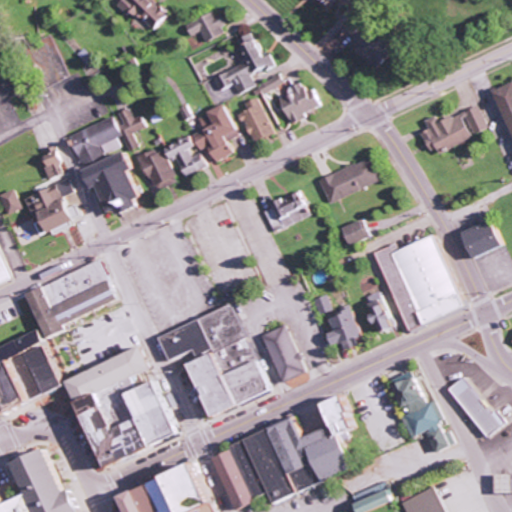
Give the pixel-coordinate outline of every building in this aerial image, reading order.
[(126,0),(125,2),(155,33),(173,16),(158,0),(126,0)] [(210,43),(232,34),(221,11),(191,24),(196,36),(205,32),(210,43)] [(383,71),(405,50),(381,25),(376,30),(362,15),(349,28),(363,44),(360,47),(383,71)] [(217,76),(224,92),(239,85),(243,95),(260,87),(255,76),(279,65),(274,53),(268,56),(257,33),(241,40),(251,61),(217,76)] [(292,89),(294,93),(284,98),(295,123),(328,108),(320,89),(312,92),(308,82),(292,89)] [(511,85),(500,91),(511,119),(511,85)] [(258,144),(280,134),(265,98),(250,104),(253,111),(246,114),(258,144)] [(175,147),(189,177),(218,164),(218,165),(243,154),(236,139),(246,134),(233,104),(202,118),(209,131),(175,147)] [(441,152),(476,140),(474,134),(490,128),(482,106),(441,122),(439,116),(428,120),(431,131),(425,133),(432,152),(440,149),(441,152)] [(77,134),(98,191),(108,187),(118,212),(134,206),(151,200),(140,171),(144,169),(137,151),(144,148),(138,132),(151,127),(147,115),(138,118),(134,109),(121,114),(122,117),(77,134)] [(145,157),(162,192),(183,182),(166,147),(145,157)] [(47,168),(52,180),(68,174),(63,163),(69,160),(64,150),(48,157),(52,166),(47,168)] [(325,179),(335,203),(388,182),(378,158),(325,179)] [(31,198),(40,220),(41,220),(48,236),(85,221),(74,197),(82,193),(76,179),(31,198)] [(6,194),(11,214),(26,210),(21,190),(6,194)] [(318,216),(308,192),(279,203),(280,207),(270,211),(279,232),(318,216)] [(358,245),(379,237),(372,220),(351,228),(358,245)] [(470,232),(479,256),(509,245),(501,221),(470,232)] [(0,289),(20,282),(0,232),(0,289)] [(413,331),(471,309),(443,236),(404,250),(401,244),(383,251),(413,331)] [(36,292),(56,339),(75,331),(72,325),(128,302),(118,280),(114,282),(105,263),(36,292)] [(407,325),(397,303),(391,306),(385,291),(370,298),(385,334),(407,325)] [(319,300),(325,315),(337,311),(332,295),(319,300)] [(278,394),(243,306),(165,336),(175,362),(197,353),(202,364),(194,367),(198,377),(200,376),(217,419),(278,394)] [(339,317),(343,332),(337,334),(341,346),(347,344),(349,351),(363,346),(361,341),(372,337),(362,309),(339,317)] [(312,373),(292,326),(270,335),(290,382),(312,373)] [(0,352),(0,395),(9,417),(73,389),(48,332),(0,352)] [(79,378),(115,467),(191,437),(169,382),(141,393),(151,419),(126,429),(111,391),(161,371),(152,349),(79,378)] [(419,438),(433,432),(441,453),(457,447),(439,403),(435,404),(422,371),(397,380),(419,438)] [(455,389),(493,438),(509,426),(470,377),(455,389)] [(0,491),(0,511),(92,511),(83,489),(74,493),(57,450),(23,464),(36,496),(15,504),(8,488),(0,491)] [(246,511),(264,504),(241,450),(223,458),(246,511)] [(225,511),(224,507),(229,505),(212,464),(182,477),(196,511),(172,511),(161,486),(135,497),(140,511),(225,511)] [(511,474),(502,475),(502,493),(511,492),(511,474)] [(161,485),(164,492),(181,484),(177,477),(161,485)] [(412,511),(453,511),(443,487),(408,502),(412,511)] [(362,494),(365,511),(374,511),(405,506),(402,490),(386,494),(385,489),(362,494)]
